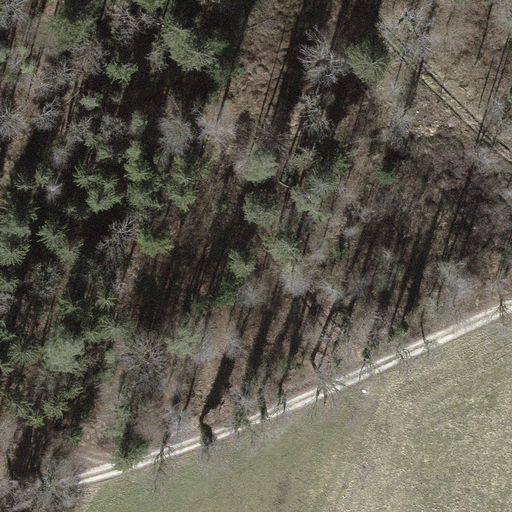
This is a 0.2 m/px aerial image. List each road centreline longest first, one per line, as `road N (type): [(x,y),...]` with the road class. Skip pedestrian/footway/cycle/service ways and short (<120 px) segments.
road 1 (track): [(511,299),(109,473),(0,493)]
road 2 (track): [(0,396),(109,473)]
